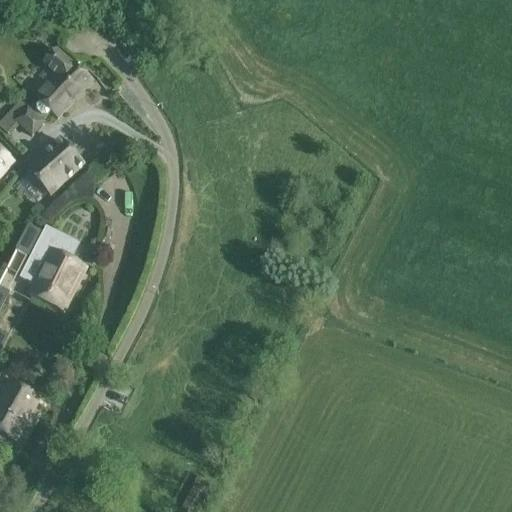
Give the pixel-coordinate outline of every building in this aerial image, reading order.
[(19,102),(0,124),(0,129),(10,139),(21,127),(32,137),(44,124),(43,123),(51,114),(58,120),(92,81),(72,63),(71,63),(56,50),(43,64),(50,70),(41,80),(49,87),(37,101),(38,102),(29,111),(19,102)] [(61,142),(27,173),(51,198),(84,167),(61,142)] [(0,178),(14,163),(0,150),(0,178)] [(74,244),(56,235),(47,230),(22,278),(35,285),(29,296),(64,314),(87,269),(66,259),(74,244)] [(30,231),(22,248),(30,252),(39,235),(30,231)] [(40,399),(22,389),(12,383),(0,403),(0,432),(16,441),(40,399)]
